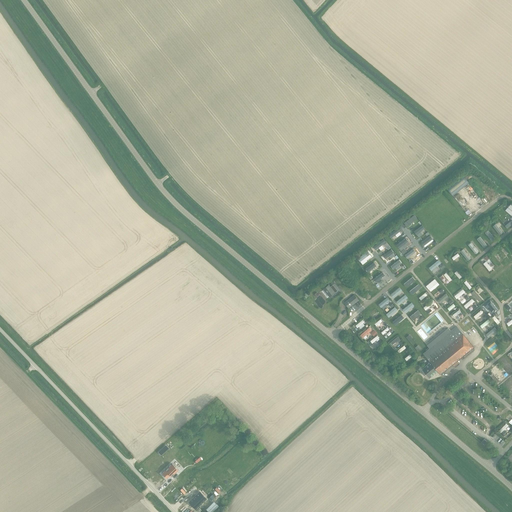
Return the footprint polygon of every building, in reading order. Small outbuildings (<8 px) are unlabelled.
[(463,176),(447,188),(453,196),(469,183),(463,176)] [(467,207),(471,204),(466,198),(459,204),(468,214),(471,211),(467,207)] [(500,234),(503,232),(496,223),(493,226),(500,234)] [(485,232),(492,241),(495,239),(489,230),(485,232)] [(484,247),(487,245),(481,236),(477,239),(484,247)] [(471,242),(468,244),(476,254),(479,252),(471,242)] [(466,247),(461,250),(468,261),(473,258),(466,247)] [(499,252),(505,259),(508,257),(502,249),(499,252)] [(452,257),(456,262),(460,259),(459,258),(461,256),(458,253),(452,257)] [(429,267),(432,271),(442,263),(439,259),(429,267)] [(495,266),(492,262),(490,265),(486,261),(483,263),(490,271),(495,266)] [(413,276),(404,283),(407,287),(416,280),(413,276)] [(428,286),(435,280),(432,277),(426,283),(428,286)] [(470,289),(472,287),(467,280),(464,282),(470,289)] [(413,294),(422,287),(419,283),(410,291),(413,294)] [(329,285),(324,289),(330,297),(335,293),(333,291),(335,289),(332,285),(330,287),(329,285)] [(434,293),(441,288),(439,285),(432,291),(434,293)] [(394,297),(403,290),(400,287),(391,294),(394,297)] [(471,293),(480,302),(483,298),(475,290),(471,293)] [(446,293),(438,300),(440,303),(449,296),(446,293)] [(400,305),(408,297),(405,294),(397,301),(400,305)] [(344,303),(349,308),(359,300),(354,295),(344,303)] [(379,304),(382,307),(390,300),(387,297),(379,304)] [(468,310),(476,303),(472,298),(464,305),(468,310)] [(426,310),(434,303),(432,300),(424,307),(426,310)] [(406,313),(415,305),(412,302),(403,309),(406,313)] [(387,314),(389,317),(398,310),(395,306),(387,314)] [(413,319),(421,313),(419,309),(410,316),(413,319)] [(481,310),(473,316),(475,319),(483,312),(481,310)] [(396,325),(405,317),(402,314),(393,321),(396,325)] [(488,319),(480,325),(482,328),(491,322),(488,319)] [(370,331),(371,332),(373,330),(370,326),(360,335),(363,338),(370,331)] [(422,369),(429,378),(438,371),(441,374),(469,351),(464,345),(469,341),(463,334),(457,327),(451,331),(448,328),(446,330),(447,331),(428,347),(430,349),(428,350),(428,351),(424,354),(430,361),(431,362),(422,369)] [(489,337),(497,330),(495,327),(486,334),(489,337)] [(369,342),(372,346),(379,341),(380,342),(382,340),(377,335),(369,342)] [(397,337),(390,343),(393,346),(400,340),(397,337)] [(487,347),(493,354),(496,352),(490,344),(487,347)] [(493,372),(490,375),(497,383),(500,380),(493,372)] [(166,445),(158,452),(161,455),(169,448),(166,445)] [(172,464),(162,474),(166,479),(169,476),(171,477),(178,470),(172,464)] [(197,494),(186,505),(192,511),(203,501),(197,494)]
